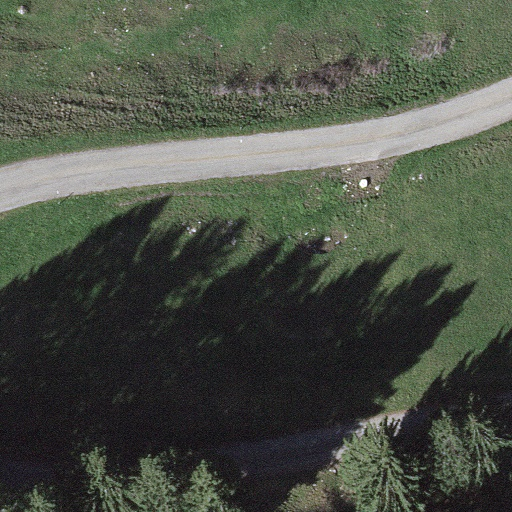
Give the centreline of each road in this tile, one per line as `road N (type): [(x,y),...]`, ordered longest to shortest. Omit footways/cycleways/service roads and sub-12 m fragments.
road 1 (unclassified): [(511,88),(351,141),(57,175),(0,189)]
road 2 (unclassified): [(0,486),(53,496),(249,477),(511,422)]
